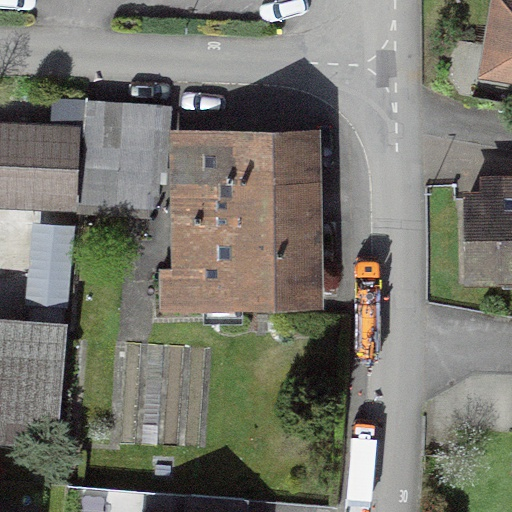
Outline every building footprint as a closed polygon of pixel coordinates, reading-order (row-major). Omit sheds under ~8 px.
[(511,2),(499,0),(494,0),(486,52),(511,56),(511,2)] [(115,169),(113,206),(142,208),(150,108),(84,104),(79,166),(115,169)] [(0,205),(70,209),(74,132),(0,128),(0,205)] [(307,141),(172,141),(173,272),(158,273),(158,313),(239,313),(239,301),(307,301),(307,141)] [(511,186),(495,186),(495,201),(464,202),(465,279),(511,278),(511,186)] [(0,441),(48,445),(56,334),(0,329),(0,441)]
